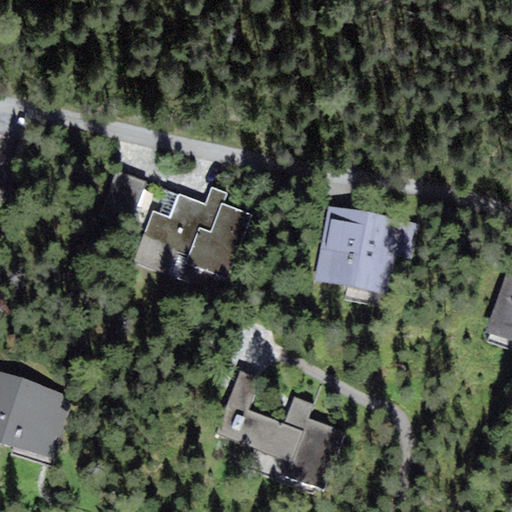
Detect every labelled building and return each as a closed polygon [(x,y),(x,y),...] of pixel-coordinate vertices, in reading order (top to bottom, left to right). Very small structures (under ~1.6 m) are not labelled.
[(130,220),(145,182),(117,171),(102,209),(130,220)] [(227,193),(212,187),(205,204),(179,194),(170,217),(153,211),(133,262),(188,282),(194,266),(228,279),(252,215),(223,204),(227,193)] [(329,206),(313,281),(383,296),(391,259),(412,264),(420,225),(399,221),(329,206)] [(511,271),(507,270),(484,332),(511,341),(511,271)] [(313,404),(294,397),(284,424),(248,410),(260,379),(239,371),(215,433),(291,463),(285,477),(323,492),(347,432),(308,417),(313,404)] [(0,374),(0,444),(52,460),(67,413),(59,410),(64,395),(0,374)]
